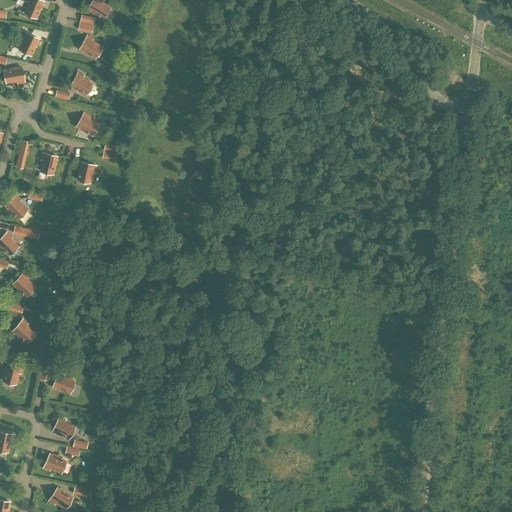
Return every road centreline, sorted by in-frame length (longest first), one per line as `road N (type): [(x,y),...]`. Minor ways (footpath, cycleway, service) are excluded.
road 1 (unclassified): [(417,511),(467,118)]
road 2 (unclassified): [(467,118),(430,97),(370,15),(342,0)]
